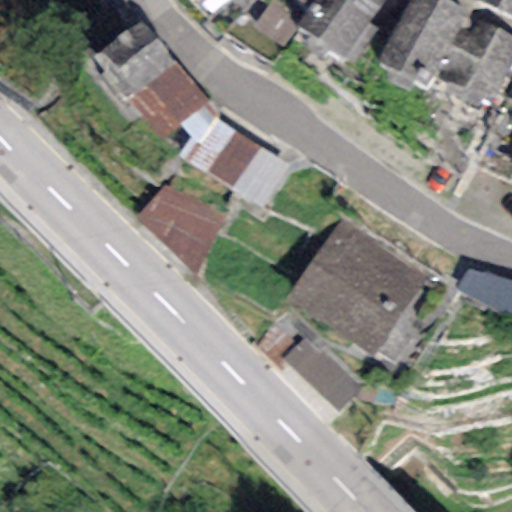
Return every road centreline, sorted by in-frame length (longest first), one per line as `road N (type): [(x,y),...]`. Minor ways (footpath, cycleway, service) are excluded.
road 1 (tertiary): [(360,511),(0,142)]
road 2 (residential): [(148,0),(226,82),(402,207),(511,263)]
